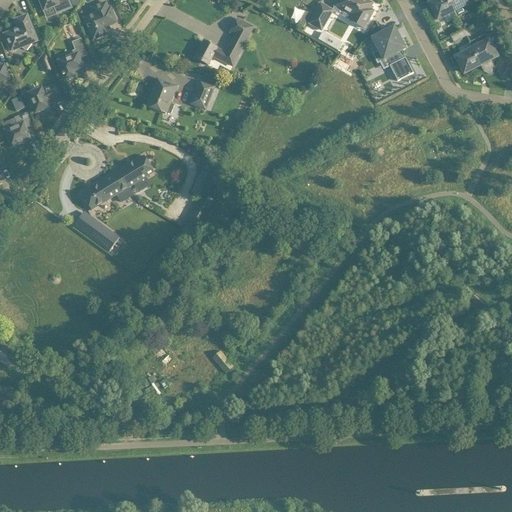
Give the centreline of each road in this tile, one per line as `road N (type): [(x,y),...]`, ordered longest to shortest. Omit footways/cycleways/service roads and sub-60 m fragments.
road 1 (residential): [(0,214),(156,0)]
road 2 (residential): [(137,445),(120,422),(0,359)]
road 3 (residential): [(405,0),(447,86),(467,98),(511,103)]
road 4 (unclassified): [(137,445),(0,449)]
